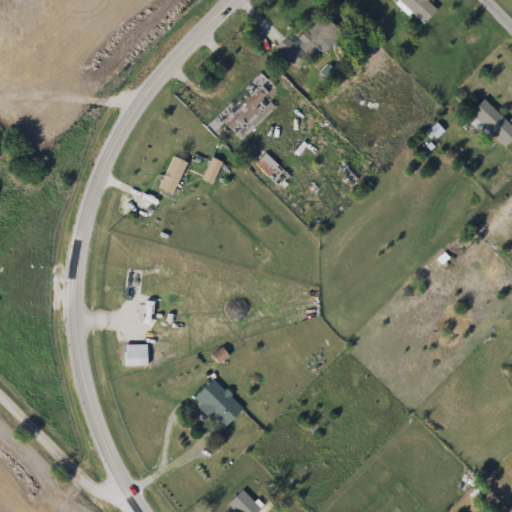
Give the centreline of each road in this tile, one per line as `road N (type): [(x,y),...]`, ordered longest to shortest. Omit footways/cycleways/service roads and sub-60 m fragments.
road 1 (secondary): [(228,0),(170,56),(119,125),(96,169),(77,250),(75,316),(85,378),(115,460),(147,511)]
road 2 (residential): [(0,388),(88,480),(129,485)]
